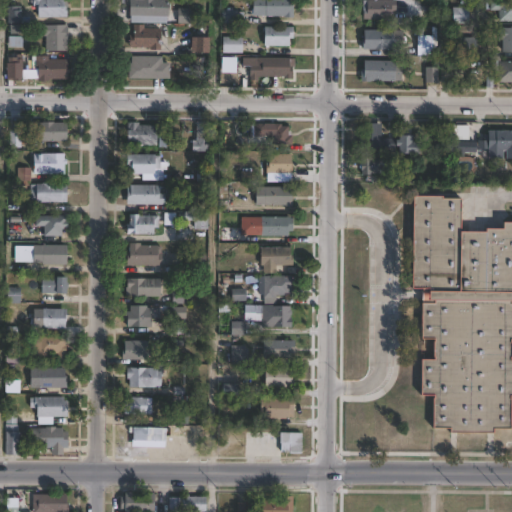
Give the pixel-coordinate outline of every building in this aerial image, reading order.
[(61,0),(61,5),(64,5),(64,17),(36,17),(36,9),(31,9),(31,2),(29,2),(29,0),(61,0)] [(166,0),(166,23),(128,22),(128,0),(166,0)] [(288,0),(288,5),(292,5),(292,18),(282,18),(282,16),(250,16),(250,0),(288,0)] [(394,0),(394,11),(389,11),(389,19),(381,19),(381,21),(375,21),(375,19),(361,19),(361,8),(366,8),(366,0),(394,0)] [(511,0),(511,21),(497,21),(498,10),(489,10),(489,2),(498,2),(498,0),(511,0)] [(8,6),(8,10),(18,10),(18,17),(28,17),(28,23),(21,23),(21,22),(18,22),(4,22),(4,6),(8,6)] [(236,6),(236,11),(242,12),(242,23),(219,23),(219,9),(225,10),(225,6),(236,6)] [(468,7),(467,23),(451,23),(452,7),(468,7)] [(192,8),(192,24),(176,24),(177,8),(192,8)] [(65,24),(66,51),(44,52),(44,37),(37,37),(37,25),(65,24)] [(143,24),(143,28),(159,28),(159,50),(147,49),(147,48),(127,48),(128,34),(130,34),(130,33),(132,33),(132,24),(143,24)] [(287,46),(262,46),(262,26),(292,26),(292,38),(287,38),(287,46)] [(511,27),(511,52),(500,52),(500,39),(498,39),(498,27),(511,27)] [(392,48),(392,49),(378,49),(378,53),(370,53),(370,49),(361,49),(361,48),(359,48),(359,38),(362,38),(362,30),(401,30),(401,48),(392,48)] [(206,37),(206,38),(208,38),(208,52),(188,52),(188,36),(206,37)] [(241,53),(221,53),(221,36),(241,37),(241,53)] [(432,56),(417,56),(417,37),(432,37),(432,56)] [(474,55),(458,55),(458,37),(474,37),(474,55)] [(47,56),(47,59),(65,59),(65,80),(61,80),(61,79),(48,79),(48,80),(35,80),(35,79),(20,79),(20,80),(10,80),(10,79),(5,79),(5,63),(12,63),(13,59),(34,59),(34,56),(47,56)] [(168,62),(168,79),(126,78),(127,63),(129,63),(129,56),(160,56),(159,60),(161,60),(161,62),(168,62)] [(499,56),(499,61),(511,61),(511,82),(496,82),(496,67),(491,67),(491,56),(499,56)] [(289,57),(289,65),(291,65),(290,79),(282,79),(282,77),(257,77),(257,81),(248,81),(249,64),(255,64),(255,57),(289,57)] [(400,62),(400,80),(394,79),(394,81),(359,80),(360,65),(362,66),(362,60),(394,61),(394,62),(400,62)] [(438,83),(424,83),(424,70),(428,70),(428,67),(438,67),(438,83)] [(208,152),(190,151),(190,140),(194,140),(194,121),(208,121),(208,152)] [(51,122),(51,123),(64,123),(64,141),(30,141),(30,123),(40,123),(40,122),(51,122)] [(137,122),(137,125),(155,125),(155,145),(124,145),(124,129),(126,129),(126,122),(137,122)] [(279,123),(279,126),(286,126),(286,131),(290,131),(290,136),(290,145),(265,145),(265,136),(252,136),(252,124),(279,123)] [(376,123),(375,129),(380,129),(380,138),(397,139),(397,135),(410,135),(410,141),(417,141),(417,153),(396,153),(396,146),(392,146),(392,150),(359,150),(359,135),(363,135),(363,123),(376,123)] [(468,125),(468,139),(453,139),(453,136),(443,137),(444,125),(468,125)] [(21,148),(9,148),(8,129),(20,129),(21,148)] [(511,149),(502,149),(502,158),(486,158),(486,141),(483,141),(483,133),(486,133),(486,131),(511,131),(511,149)] [(451,139),(456,142),(475,142),(475,152),(463,152),(463,156),(456,156),(456,152),(449,151),(444,147),(451,139)] [(42,180),(31,180),(32,153),(64,153),(64,174),(42,174),(42,180)] [(152,154),(152,156),(158,156),(158,169),(154,169),(154,180),(140,180),(140,173),(124,173),(124,154),(152,154)] [(290,154),(290,182),(265,182),(265,173),(264,173),(264,163),(267,163),(267,154),(290,154)] [(381,160),(381,173),(370,173),(370,175),(360,175),(360,169),(358,169),(358,163),(360,163),(360,158),(370,158),(370,160),(381,160)] [(209,182),(196,182),(196,168),(209,168),(209,182)] [(50,182),(50,184),(64,183),(64,202),(34,202),(34,201),(28,201),(28,184),(34,184),(40,183),(50,182)] [(156,185),(156,193),(163,193),(162,205),(125,204),(125,187),(128,187),(128,185),(156,185)] [(291,187),(290,207),(253,206),(253,186),(291,187)] [(465,232),(491,233),(491,230),(508,230),(508,224),(511,223),(511,431),(498,431),(498,435),(454,434),(454,431),(438,430),(438,397),(425,397),(426,290),(415,290),(418,198),(466,199),(465,232)] [(192,211),(192,213),(206,213),(206,229),(193,229),(193,220),(177,220),(177,214),(183,214),(183,211),(192,211)] [(137,214),(137,216),(157,216),(157,228),(151,228),(151,234),(125,234),(125,224),(126,224),(126,217),(127,217),(127,214),(137,214)] [(64,216),(64,228),(60,228),(60,236),(42,237),(42,226),(34,227),(34,216),(64,216)] [(286,217),(286,222),(291,222),(291,231),(287,231),(287,235),(258,235),(258,217),(286,217)] [(235,227),(235,242),(220,241),(220,227),(235,227)] [(138,244),(138,245),(156,245),(156,246),(160,246),(160,251),(160,266),(126,266),(125,250),(125,244),(138,244)] [(65,250),(64,265),(40,265),(40,263),(31,263),(31,249),(31,246),(65,246),(65,250)] [(288,252),(288,255),(291,255),(291,266),(274,266),(274,273),(261,273),(261,265),(259,265),(259,251),(259,247),(288,247),(288,252)] [(204,256),(203,273),(184,272),(184,255),(204,256)] [(275,296),(275,304),(262,304),(262,298),(257,298),(257,277),(262,277),(262,276),(290,276),(290,296),(275,296)] [(63,277),(63,283),(66,283),(66,289),(63,289),(63,294),(40,294),(40,277),(63,277)] [(158,297),(126,296),(126,279),(158,279),(158,297)] [(19,303),(6,303),(6,287),(18,287),(19,303)] [(245,302),(231,302),(230,289),(244,289),(245,302)] [(189,304),(172,304),(172,292),(189,292),(189,304)] [(150,318),(150,328),(125,328),(125,319),(123,319),(123,312),(128,312),(128,306),(157,306),(157,318),(150,318)] [(292,326),(261,327),(260,306),(292,306),(292,326)] [(64,309),(64,329),(40,329),(40,326),(36,326),(36,309),(64,309)] [(244,335),(227,335),(227,322),(244,322),(244,335)] [(65,335),(65,364),(55,364),(55,354),(47,354),(47,356),(37,356),(37,355),(31,355),(31,348),(28,348),(28,343),(31,343),(31,339),(37,339),(37,335),(65,335)] [(293,341),(293,353),(289,353),(289,358),(268,358),(268,360),(265,360),(265,358),(262,358),(262,340),(293,341)] [(147,360),(119,360),(119,353),(122,353),(122,341),(148,341),(147,360)] [(244,346),(244,349),(247,348),(247,362),(245,362),(246,365),(229,366),(228,346),(244,346)] [(159,379),(159,388),(127,388),(127,380),(125,380),(125,369),(155,368),(155,365),(162,365),(162,379),(159,379)] [(63,368),(63,375),(65,375),(65,389),(36,389),(36,368),(63,368)] [(292,376),(292,388),(264,387),(264,368),(290,368),(290,376),(292,376)] [(239,385),(239,396),(220,395),(220,384),(239,385)] [(61,397),(61,401),(65,401),(65,417),(51,417),(51,425),(36,425),(36,418),(35,418),(35,408),(28,408),(28,398),(32,398),(32,397),(61,397)] [(151,398),(151,414),(121,414),(122,397),(151,398)] [(292,399),(291,418),(287,418),(287,419),(257,418),(258,399),(292,399)] [(187,425),(170,425),(169,411),(186,410),(187,425)] [(18,425),(17,456),(4,456),(4,425),(18,425)] [(53,427),(53,428),(60,428),(60,429),(62,429),(62,432),(65,432),(65,448),(61,448),(61,455),(50,455),(50,449),(34,449),(34,444),(24,444),(24,428),(43,428),(43,427),(53,427)] [(163,436),(163,442),(133,441),(130,441),(130,433),(127,433),(127,427),(132,427),(132,428),(163,428),(163,436)] [(301,433),(300,449),(294,449),(294,455),(287,454),(287,453),(279,453),(279,444),(275,444),(275,441),(276,441),(276,439),(279,439),(279,433),(301,433)] [(56,491),(56,495),(65,495),(65,510),(67,510),(67,511),(31,511),(31,495),(46,495),(46,491),(56,491)] [(151,493),(151,511),(122,511),(118,511),(118,497),(122,497),(122,493),(151,493)] [(167,511),(167,498),(179,498),(179,497),(205,497),(204,511),(167,511)] [(291,497),(291,511),(255,511),(255,508),(257,508),(257,502),(260,502),(260,500),(279,500),(279,497),(291,497)] [(250,503),(249,511),(236,511),(236,503),(250,503)]
